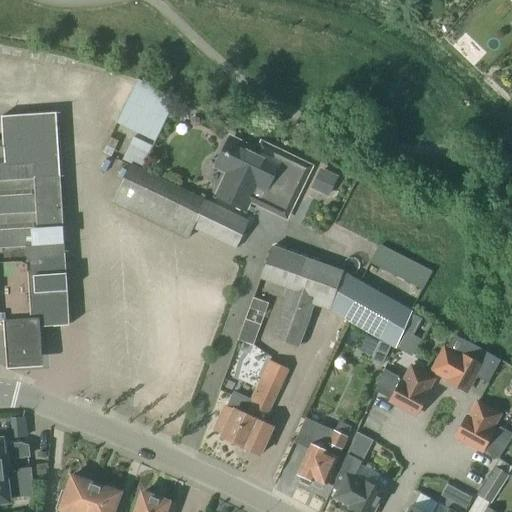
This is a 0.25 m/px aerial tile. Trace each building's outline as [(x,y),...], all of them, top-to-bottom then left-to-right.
[(123,156),(153,168),(183,97),(144,81),(107,167),(117,171),(123,156)] [(68,325),(59,176),(56,113),(2,117),(4,145),(0,145),(0,322),(38,319),(39,327),(68,325)] [(269,159),(232,141),(218,169),(228,173),(216,198),(244,212),(256,187),(266,192),(269,186),(295,198),(309,168),(272,151),(269,159)] [(236,251),(249,222),(130,164),(111,204),(187,241),(192,230),(236,251)] [(320,168),(310,190),(328,198),(338,176),(320,168)] [(356,330),(365,334),(365,333),(389,346),(395,349),(405,326),(412,312),(343,272),(273,246),(260,280),(287,290),(270,338),(299,348),(313,307),(328,312),(357,328),(356,330)] [(266,350),(265,350),(275,304),(257,300),(240,374),(259,379),(266,350)] [(39,313),(4,316),(7,365),(43,362),(39,313)] [(411,316),(405,326),(413,330),(418,320),(411,316)] [(404,331),(397,346),(413,354),(421,340),(404,331)] [(381,366),(389,346),(378,341),(372,357),(370,361),(381,366)] [(444,349),(432,371),(448,380),(447,382),(466,392),(477,372),(489,379),(487,383),(488,384),(501,360),(467,341),(458,357),(444,349)] [(225,408),(215,433),(221,436),(220,438),(259,456),(272,428),(263,424),(288,370),(270,362),(251,402),(234,394),(227,409),(225,408)] [(385,370),(375,392),(390,400),(390,402),(416,416),(426,397),(424,396),(433,380),(411,368),(403,382),(398,379),(398,377),(385,370)] [(466,418),(455,437),(482,452),(483,450),(498,459),(511,437),(511,434),(499,427),(496,433),(491,430),(499,415),(477,403),(468,419),(466,418)] [(327,444),(316,438),(322,426),(305,418),(294,443),(308,450),(297,475),(313,482),(313,481),(324,486),(338,458),(347,437),(333,430),(327,444)] [(0,473),(12,473),(12,472),(10,457),(12,457),(12,459),(29,458),(28,446),(20,443),(9,444),(8,439),(2,440),(0,439),(0,473)] [(347,455),(332,489),(336,491),(335,494),(351,503),(348,508),(356,511),(371,511),(383,490),(362,479),(361,482),(353,478),(360,465),(361,462),(348,455),(347,455)] [(507,476),(511,468),(499,460),(494,468),(507,476)] [(12,473),(0,473),(0,503),(9,503),(7,488),(19,487),(19,485),(33,484),(31,468),(15,469),(16,472),(12,472),(12,473)] [(57,510),(56,511),(84,511),(94,484),(70,476),(65,492),(62,491),(55,510),(57,510)] [(94,484),(84,511),(118,511),(119,511),(114,509),(120,493),(94,484)] [(454,501),(468,507),(473,497),(459,491),(454,501)] [(172,511),(175,505),(169,503),(169,502),(141,493),(134,511),(172,511)]
